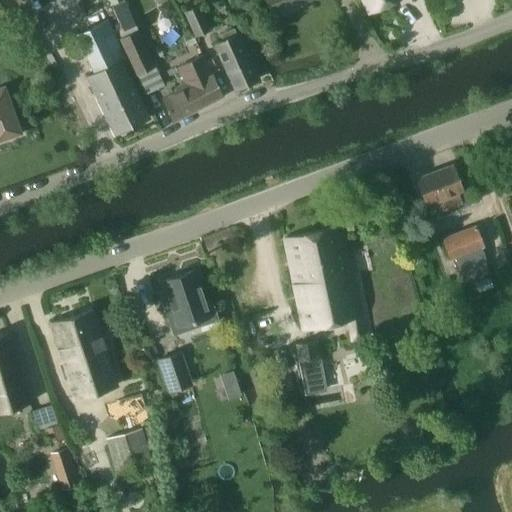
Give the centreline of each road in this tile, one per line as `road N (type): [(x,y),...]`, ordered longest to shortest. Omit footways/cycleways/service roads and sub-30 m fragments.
road 1 (tertiary): [(0,300),(511,111)]
road 2 (unclassified): [(0,202),(242,109),(511,19)]
